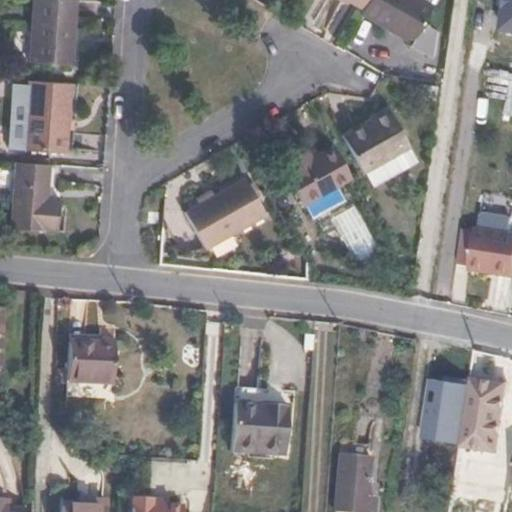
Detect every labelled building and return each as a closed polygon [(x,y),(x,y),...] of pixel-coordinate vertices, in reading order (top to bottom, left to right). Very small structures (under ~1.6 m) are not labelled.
[(345,0),(362,9),(367,0),(345,0)] [(424,0),(367,0),(362,9),(360,12),(411,42),(432,4),(424,0)] [(73,69),(77,4),(34,1),(31,67),(73,69)] [(25,150),(29,83),(10,82),(7,149),(25,150)] [(71,86),(29,83),(25,150),(67,153),(71,86)] [(411,143),(389,104),(343,133),(372,184),(400,169),(391,153),(411,143)] [(420,158),(411,143),(391,153),(400,169),(420,158)] [(336,184),(352,176),(335,145),(312,158),(307,148),(285,161),(291,172),(288,173),(312,217),(345,199),(336,184)] [(51,167),(18,164),(15,230),(62,234),(64,200),(49,199),(51,167)] [(268,213),(245,176),(184,211),(207,248),(268,213)] [(480,230),(509,235),(511,227),(508,221),(488,217),(481,220),(480,230)] [(473,244),(511,249),(511,235),(509,235),(480,230),(475,230),(475,235),(462,233),(458,246),(472,248),(473,244)] [(511,277),(511,249),(473,244),(472,248),(458,246),(456,266),(469,268),(469,272),(511,277)] [(112,345),(69,343),(66,382),(110,385),(112,345)] [(466,403),(463,417),(483,421),(488,398),(490,389),(468,384),(466,403)] [(295,392),(236,387),(231,453),(284,457),(285,438),(291,438),(295,392)] [(483,421),(463,417),(462,429),(485,432),(490,398),(488,398),(483,421)] [(462,429),(466,403),(442,399),(436,440),(460,442),(462,429)] [(345,511),(365,511),(369,459),(339,457),(336,511),(345,511)] [(490,511),(497,487),(461,478),(457,500),(476,505),(474,511),(490,511)] [(88,509),(83,509),(82,511),(103,511),(105,501),(88,500),(88,509)]
